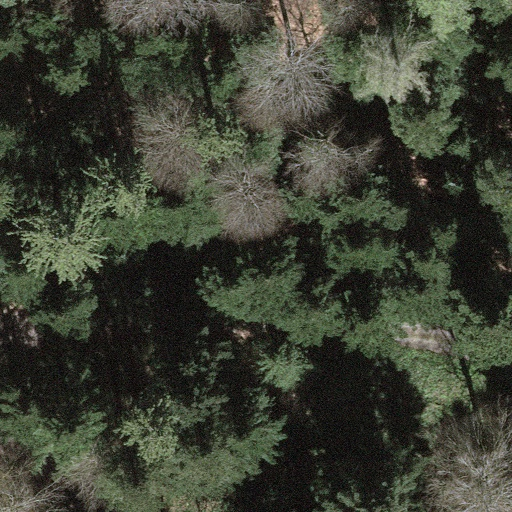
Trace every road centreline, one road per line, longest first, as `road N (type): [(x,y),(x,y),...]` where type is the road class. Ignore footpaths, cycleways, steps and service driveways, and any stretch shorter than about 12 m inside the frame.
road 1 (track): [(511,363),(388,326),(173,308),(0,326)]
road 2 (track): [(0,436),(122,511)]
